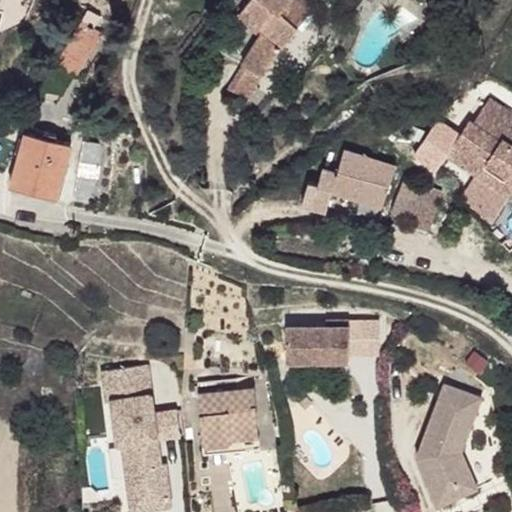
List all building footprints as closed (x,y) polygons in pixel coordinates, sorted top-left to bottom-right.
[(8,0),(0,0),(0,11),(5,13),(8,0)] [(293,0),(249,0),(243,9),(268,28),(245,61),(254,66),(264,72),(297,25),(284,12),(293,0)] [(293,0),(284,12),(297,25),(314,1),(312,0),(293,0)] [(100,34),(75,24),(55,70),(81,81),(100,34)] [(264,72),(254,66),(242,83),(255,90),(264,72)] [(469,117),(448,151),(478,170),(483,161),(511,179),(511,122),(511,120),(511,108),(489,94),(474,119),(469,117)] [(432,129),(420,117),(410,126),(422,138),(432,129)] [(40,135),(39,141),(51,144),(53,138),(40,135)] [(39,141),(24,136),(11,190),(54,201),(68,147),(51,144),(39,141)] [(98,148),(79,144),(71,204),(89,207),(98,148)] [(364,154),(341,149),(334,171),(319,167),(315,182),(307,180),(301,200),(324,206),(329,190),(382,205),(396,164),(375,158),(377,148),(367,145),(364,154)] [(511,179),(483,161),(478,170),(509,189),(511,183),(511,179)] [(421,187),(402,182),(394,204),(413,209),(409,224),(428,229),(440,189),(424,183),(421,187)] [(329,329),(287,329),(287,362),(328,362),(351,361),(350,322),(328,322),(329,329)] [(195,356),(185,355),(184,368),(195,369),(195,356)] [(351,361),(328,362),(329,378),(352,378),(351,361)] [(150,363),(109,367),(121,510),(170,506),(164,437),(180,435),(178,408),(154,410),(150,363)] [(257,388),(198,390),(202,440),(245,438),(246,449),(260,449),(257,388)] [(482,405),(445,391),(421,454),(423,460),(417,463),(439,511),(440,511),(479,495),(463,456),(482,405)] [(245,438),(202,440),(202,453),(246,449),(245,438)]
